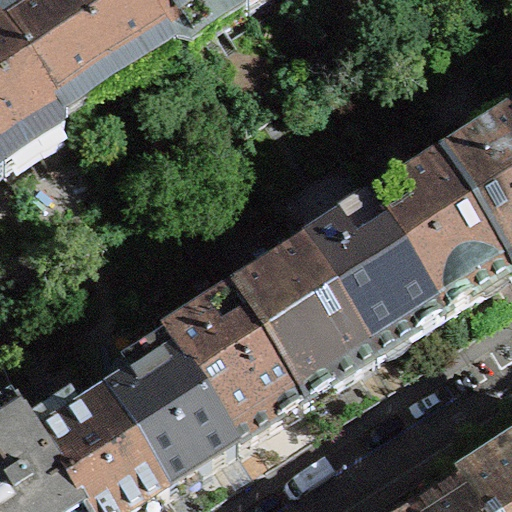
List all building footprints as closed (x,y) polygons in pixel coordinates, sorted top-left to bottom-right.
[(25,0),(26,3),(27,4),(0,22),(0,25),(56,111),(167,39),(141,0),(25,0)] [(172,47),(239,3),(237,0),(141,0),(167,39),(172,47)] [(0,160),(62,119),(56,111),(0,25),(0,160)] [(487,138),(443,167),(511,275),(511,141),(496,152),(487,138)] [(407,208),(382,224),(445,324),(511,280),(511,275),(443,167),(399,194),(407,208)] [(348,227),(304,256),(376,368),(445,324),(382,224),(356,241),(348,227)] [(268,297),(243,313),(307,413),(376,368),(304,256),(259,284),(268,297)] [(209,316),(165,344),(176,360),(237,457),(307,413),(243,313),(218,329),(209,316)] [(168,501),(237,457),(176,360),(107,404),(168,501)] [(38,448),(78,511),(151,511),(168,501),(107,404),(38,448)] [(0,511),(78,511),(38,448),(16,415),(0,425),(0,511)] [(511,511),(511,458),(458,493),(469,511),(511,511)] [(469,511),(458,493),(429,511),(469,511)]
